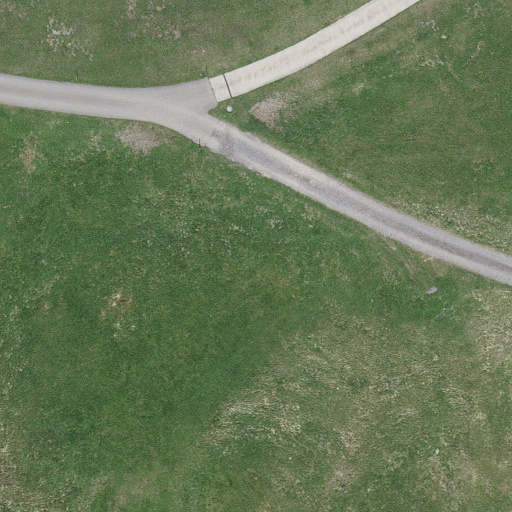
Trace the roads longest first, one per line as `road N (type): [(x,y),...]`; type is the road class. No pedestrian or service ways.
road 1 (track): [(161,103),(352,207),(511,273)]
road 2 (residential): [(0,82),(161,103)]
